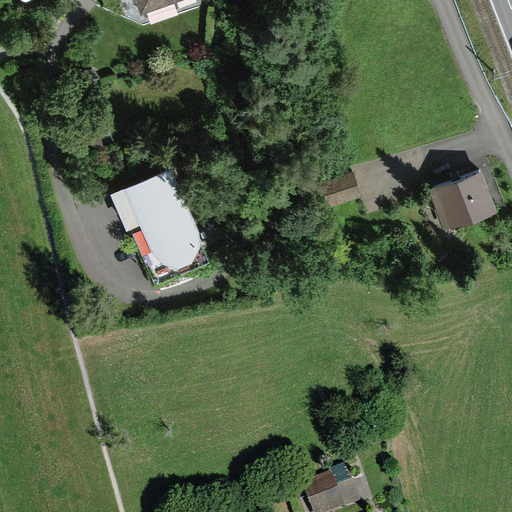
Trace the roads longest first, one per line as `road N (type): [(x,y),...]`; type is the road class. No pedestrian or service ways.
road 1 (track): [(0,100),(15,122),(118,511)]
road 2 (unknown): [(494,121),(244,232)]
road 3 (residential): [(511,161),(440,0)]
